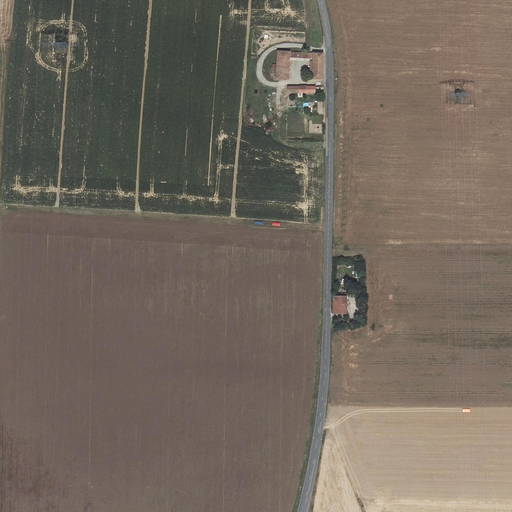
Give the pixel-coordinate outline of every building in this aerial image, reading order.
[(290,61),(290,52),(278,52),(277,64),(277,67),(289,67),(290,61)] [(290,61),(314,61),(313,53),(290,52),(290,61)] [(324,79),(323,54),(313,53),(314,61),(314,79),(324,79)] [(289,80),(289,67),(277,67),(277,80),(289,80)] [(334,295),(333,312),(346,313),(346,292),(342,292),(342,296),(334,295)]
